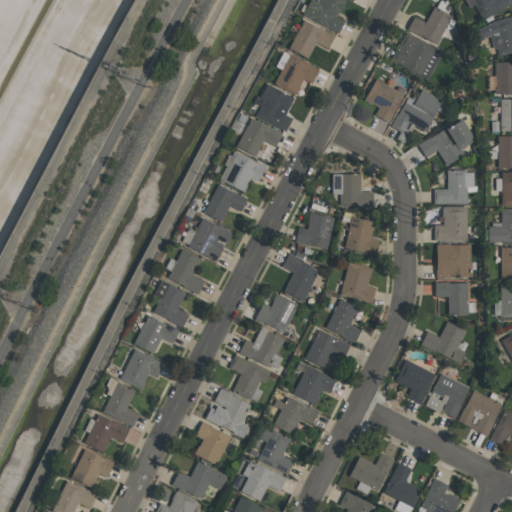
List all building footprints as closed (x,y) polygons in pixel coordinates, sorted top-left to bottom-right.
[(337,33),(302,14),(309,0),(313,0),(317,2),(318,0),(344,0),(343,2),(344,2),(340,12),(339,11),(336,16),(343,21),(337,33)] [(509,0),(511,3),(482,20),(473,4),(469,7),(464,0),(509,0)] [(406,29),(413,16),(424,22),(433,6),(451,15),(435,44),(406,29)] [(511,51),(498,55),(496,48),(493,48),(489,36),(484,37),(482,39),(480,40),(477,39),(476,36),(477,34),(476,28),(486,25),(486,24),(492,22),(492,21),(511,15),(511,51)] [(334,36),(327,49),(315,42),(307,58),(288,48),(303,19),(334,36)] [(425,82),(388,62),(395,50),(393,49),(397,43),(408,50),(409,49),(398,43),(405,32),(442,52),(425,82)] [(319,69),(311,83),(302,78),(298,86),(299,87),(295,94),(294,94),(273,83),(289,53),(319,69)] [(511,94),(494,94),(494,62),(511,62),(511,94)] [(363,100),(375,78),(403,94),(387,122),(374,115),(378,107),(371,103),(370,104),(363,100)] [(255,115),(260,106),(253,102),(256,96),(259,98),(266,83),(293,97),(285,114),(291,117),(284,130),(255,115)] [(407,96),(414,101),(421,89),(442,101),(429,124),(428,123),(424,131),(414,125),(403,143),(395,139),(399,132),(389,126),(407,96)] [(511,131),(499,131),(499,99),(511,99),(511,131)] [(254,156),(235,146),(250,117),(281,133),(274,146),(262,140),(254,156)] [(416,144),(430,136),(431,136),(461,118),(474,140),(460,148),(463,154),(445,165),(436,150),(424,157),(416,144)] [(511,168),(496,168),(496,136),(511,135),(511,168)] [(257,181),(250,177),(243,191),(221,180),(236,152),(255,162),(256,161),(265,166),(257,181)] [(466,169),(466,172),(472,172),(473,187),(466,187),(466,203),(433,203),(433,189),(446,189),(446,170),(466,169)] [(511,206),(500,206),(500,172),(511,172),(511,206)] [(359,174),(359,192),(372,192),(372,207),(356,207),(356,206),(339,206),(339,194),(331,194),(331,174),(359,174)] [(202,213),(217,184),(246,199),(240,211),(228,205),(220,222),(202,213)] [(466,206),(466,241),(433,241),(433,225),(442,224),(442,217),(441,217),(441,208),(442,207),(466,206)] [(511,243),(500,243),(500,242),(487,242),(486,226),(500,226),(500,209),(511,209),(511,243)] [(294,242),(297,227),(306,229),(308,221),(307,221),(309,212),(333,217),(325,249),(304,244),(304,245),(294,242)] [(374,222),(372,230),(371,230),(369,238),(378,240),(374,255),(342,248),(350,216),(374,222)] [(201,217),(230,232),(229,235),(230,235),(226,242),(225,241),(224,243),(216,239),(215,241),(223,245),(221,247),(222,248),(215,261),(186,246),(201,217)] [(435,277),(435,243),(450,243),(450,244),(469,244),(469,276),(451,276),(451,277),(435,277)] [(499,247),(511,247),(511,279),(499,279),(499,247)] [(197,293),(166,278),(181,249),(200,259),(192,275),(203,280),(197,293)] [(302,301),(282,291),(292,272),(281,266),(288,252),(300,259),(300,260),(318,269),(302,301)] [(339,294),(348,262),(370,268),(365,285),(375,287),(371,303),(339,294)] [(152,312),(160,297),(153,294),(160,280),(184,293),(176,308),(188,314),(181,327),(152,312)] [(467,282),(467,315),(447,315),(447,296),(434,297),(433,282),(447,282),(447,283),(467,282)] [(511,317),(499,317),(499,283),(511,283),(511,317)] [(297,305),(286,325),(285,324),(281,332),(263,323),(253,318),(262,302),(269,306),(271,302),(270,302),(275,293),(297,305)] [(357,308),(348,324),(359,330),(353,343),(340,336),(324,327),(339,299),(357,308)] [(178,329),(172,343),(160,337),(152,353),(132,343),(147,314),(178,329)] [(465,331),(456,348),(465,352),(459,364),(434,351),(434,352),(419,344),(426,331),(438,337),(446,321),(465,331)] [(244,339),(252,343),(260,327),(283,338),(275,354),(281,357),(276,367),(270,364),(269,367),(253,359),(252,360),(237,352),(244,339)] [(330,352),(322,367),(303,358),(318,329),(349,345),(343,358),(330,352)] [(511,361),(500,340),(511,333),(511,361)] [(164,363),(156,378),(147,373),(140,389),(119,379),(134,348),(164,363)] [(249,400),(231,391),(239,373),(228,367),(234,355),(269,373),(264,383),(259,380),(249,400)] [(406,397),(410,388),(401,384),(401,385),(393,381),(405,360),(433,375),(418,403),(406,397)] [(291,394),(306,364),(335,379),(328,393),(320,389),(317,396),(318,397),(314,405),(291,394)] [(453,417),(441,411),(444,404),(442,403),(438,412),(423,405),(428,394),(439,400),(441,397),(430,392),(439,373),(468,387),(453,417)] [(134,390),(126,408),(138,414),(131,426),(101,411),(116,381),(134,390)] [(250,404),(240,423),(248,427),(242,438),(232,433),(232,432),(220,425),(219,426),(204,418),(209,407),(214,409),(216,405),(223,408),(224,407),(212,401),(219,388),(234,396),(250,404)] [(486,435),(456,421),(462,407),(463,408),(472,389),(501,403),(486,435)] [(310,424),(298,418),(290,434),(271,425),(279,409),(272,406),(275,399),(283,403),(286,396),(317,411),(310,424)] [(511,435),(507,433),(501,445),(488,439),(503,409),(511,413),(511,435)] [(102,452),(82,443),(93,420),(95,421),(98,415),(115,423),(116,422),(129,428),(122,442),(110,436),(102,452)] [(229,436),(215,465),(193,454),(197,445),(198,446),(201,439),(194,435),(201,421),(210,426),(210,427),(229,436)] [(289,438),(281,455),(293,461),(286,474),(256,459),(265,442),(258,438),(263,428),(270,432),(271,429),(289,438)] [(112,462),(104,478),(97,475),(91,488),(69,477),(82,448),(112,462)] [(348,476),(357,456),(374,464),(379,453),(393,459),(376,490),(348,476)] [(188,477),(196,461),(225,475),(218,489),(207,484),(200,498),(184,490),(183,491),(170,485),(177,471),(188,477)] [(285,477),(278,491),(266,485),(259,501),(239,491),(246,477),(240,474),(247,461),(253,464),(254,462),(272,472),(273,471),(285,477)] [(382,492),(397,462),(410,469),(404,481),(421,489),(412,507),(382,492)] [(443,493),(451,496),(451,495),(459,499),(452,511),(422,511),(424,509),(418,507),(433,478),(447,485),(443,493)] [(66,480),(96,495),(90,509),(77,502),(72,511),(53,511),(50,510),(66,480)] [(370,511),(344,511),(346,509),(338,505),(345,490),(374,505),(370,511)] [(191,511),(196,499),(174,491),(168,506),(159,503),(155,511),(191,511)] [(230,511),(239,496),(260,507),(257,511),(230,511)]
